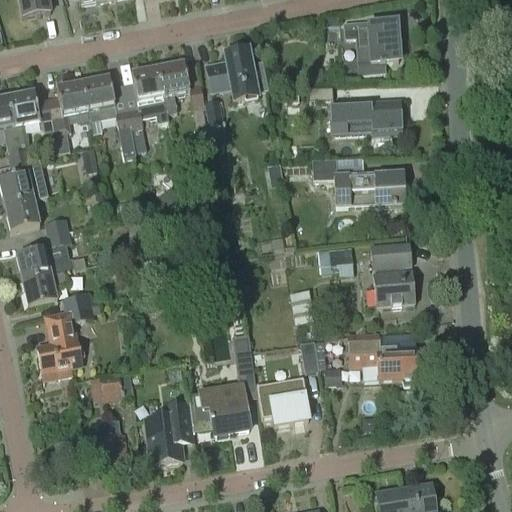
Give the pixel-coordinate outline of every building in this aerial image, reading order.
[(17,0),(21,22),(21,23),(49,18),(49,17),(46,0),(17,0)] [(76,0),(78,10),(105,6),(103,0),(76,0)] [(338,31),(338,22),(326,23),(326,32),(338,31)] [(395,27),(344,31),(345,43),(356,42),(358,69),(359,80),(379,78),(386,77),(385,67),(398,66),(397,65),(394,29),(395,28),(395,27)] [(225,68),(206,72),(212,98),(230,94),(233,107),(258,102),(257,97),(267,95),(262,68),(251,70),(248,56),(223,61),(225,68)] [(183,68),(156,73),(162,103),(188,98),(191,113),(203,110),(199,89),(187,92),(183,68)] [(137,113),(126,115),(130,135),(142,133),(140,124),(155,121),(156,129),(167,126),(162,103),(156,73),(130,78),(137,113)] [(82,88),(87,117),(89,127),(114,122),(122,163),(134,161),(134,157),(132,146),(129,135),(130,135),(126,115),(115,117),(108,83),(82,88)] [(57,103),(46,105),(53,141),(70,138),(66,122),(87,117),(82,88),(55,93),(57,103)] [(331,95),(308,96),(309,108),(332,107),(331,95)] [(33,97),(7,102),(17,156),(27,154),(29,154),(27,146),(28,146),(26,138),(24,138),(23,130),(39,127),(33,97)] [(298,97),(286,97),(286,106),(298,105),(298,97)] [(7,102),(0,103),(0,134),(1,134),(7,158),(17,156),(7,102)] [(399,106),(329,111),(331,142),(401,138),(399,106)] [(218,107),(204,109),(211,151),(227,148),(223,130),(222,130),(218,107)] [(144,144),(132,146),(134,157),(146,155),(144,144)] [(7,158),(7,159),(9,170),(30,166),(27,154),(17,156),(7,158)] [(83,168),(95,165),(93,156),(81,158),(83,168)] [(12,182),(0,185),(0,198),(3,212),(33,205),(27,179),(33,178),(30,166),(9,170),(12,182)] [(335,166),(311,167),(312,187),(333,186),(334,213),(404,210),(403,178),(374,180),(374,176),(362,176),(362,180),(336,182),(335,166)] [(33,205),(3,212),(9,238),(39,231),(33,205)] [(64,225),(44,229),(47,242),(66,237),(64,225)] [(75,234),(66,237),(47,242),(50,253),(78,247),(75,234)] [(173,254),(157,257),(160,269),(188,263),(183,242),(181,242),(180,242),(178,243),(177,244),(175,246),(174,247),(173,249),(173,250),(172,252),(173,254)] [(407,249),(369,253),(372,276),(374,276),(374,281),(372,282),(376,314),(390,313),(401,312),(401,311),(413,310),(410,276),(402,276),(402,273),(410,273),(407,249)] [(351,252),(329,254),(331,283),(353,281),(351,252)] [(44,254),(14,261),(20,288),(64,277),(74,275),(72,265),(48,270),(44,254)] [(64,277),(20,288),(26,314),(57,307),(54,295),(68,291),(64,277)] [(204,318),(243,312),(239,288),(201,294),(204,318)] [(308,294),(289,298),(295,330),(314,327),(308,294)] [(87,299),(61,305),(64,317),(98,309),(96,298),(87,300),(87,299)] [(50,350),(36,353),(41,379),(55,376),(57,383),(70,381),(69,374),(80,371),(76,346),(75,346),(71,328),(93,323),(92,319),(100,317),(98,309),(64,317),(65,318),(45,322),(50,350)] [(245,340),(231,343),(235,365),(240,393),(254,391),(249,363),(245,340)] [(376,340),(347,342),(349,373),(362,372),(363,387),(401,385),(403,391),(411,390),(412,384),(416,384),(415,357),(394,358),(394,356),(377,357),(376,340)] [(318,374),(314,348),(300,350),(305,379),(318,377),(318,374)] [(339,391),(339,374),(324,375),(324,391),(339,391)] [(276,382),(267,383),(269,397),(278,395),(276,382)] [(116,384),(96,388),(98,400),(118,396),(116,384)] [(240,397),(187,406),(191,432),(211,429),(214,444),(228,441),(228,439),(247,436),(240,397)] [(303,401),(269,407),(273,432),(307,426),(303,401)] [(162,423),(143,425),(148,470),(180,467),(177,440),(190,439),(189,433),(186,411),(161,413),(162,423)] [(98,443),(94,444),(99,478),(127,473),(121,439),(118,440),(116,426),(96,429),(98,443)] [(66,449),(53,451),(57,473),(70,471),(66,449)] [(434,511),(430,490),(375,499),(377,511),(434,511)]
